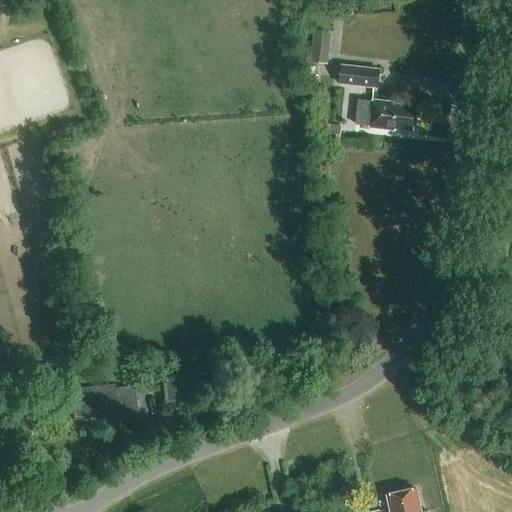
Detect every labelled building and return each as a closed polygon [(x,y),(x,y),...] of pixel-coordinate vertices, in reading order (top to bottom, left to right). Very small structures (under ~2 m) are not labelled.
[(308,2),(305,29),(328,31),(330,20),(347,21),(348,6),(360,7),(360,0),(338,0),(339,1),(333,0),(332,4),(308,2)] [(328,64),(332,33),(314,31),(310,62),(328,64)] [(380,69),(341,65),(339,85),(378,89),(380,69)] [(310,66),(308,74),(317,75),(318,68),(310,66)] [(417,107),(398,105),(398,103),(370,99),(369,101),(358,99),(355,124),(370,126),(370,127),(396,131),(396,128),(414,130),(417,107)] [(328,140),(340,141),(342,126),(329,125),(328,140)] [(178,377),(162,379),(164,403),(180,402),(178,377)] [(118,385),(70,390),(73,421),(111,417),(112,423),(138,420),(135,386),(118,388),(118,385)] [(426,511),(421,511),(417,490),(388,496),(391,511),(428,511),(429,511),(426,511)] [(256,506),(257,511),(282,511),(279,500),(256,506)]
